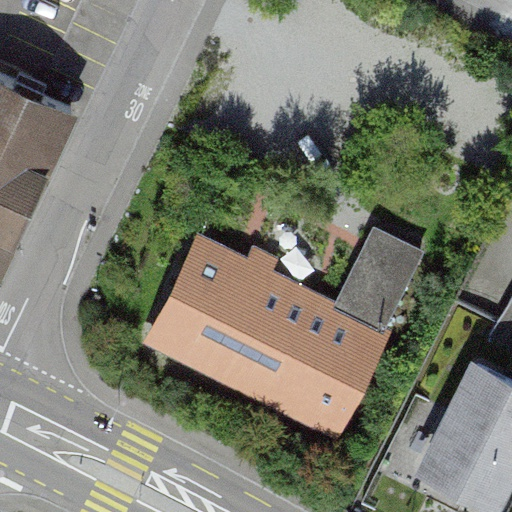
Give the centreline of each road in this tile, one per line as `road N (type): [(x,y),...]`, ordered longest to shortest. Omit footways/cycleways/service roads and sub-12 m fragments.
road 1 (residential): [(0,359),(184,0)]
road 2 (primary): [(189,511),(0,411)]
